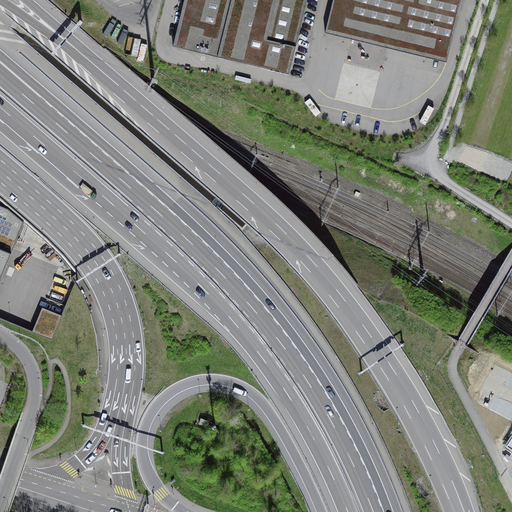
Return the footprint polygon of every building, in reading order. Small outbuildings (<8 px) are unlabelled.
[(184,0),(173,46),(289,75),(307,0),(184,0)] [(332,0),(325,33),(446,63),(461,0),(332,0)] [(0,277),(23,222),(8,211),(0,207),(0,277)] [(60,315),(42,308),(33,330),(51,338),(60,315)] [(208,421),(201,418),(199,424),(206,426),(208,421)]
